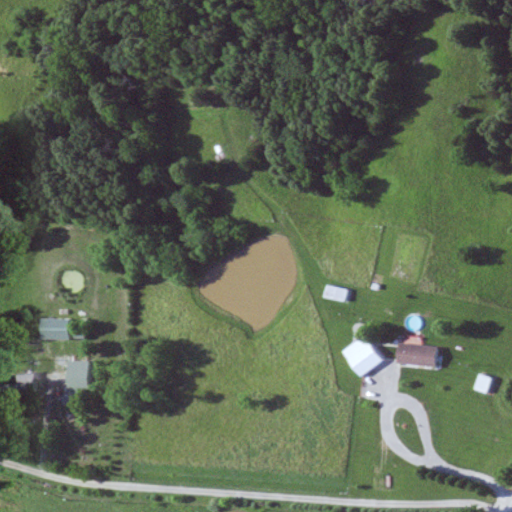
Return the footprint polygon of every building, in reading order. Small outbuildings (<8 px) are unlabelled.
[(352,351),(370,377),(392,361),(374,336),(352,351)] [(447,347),(407,343),(405,364),(445,367),(447,347)] [(99,361),(77,361),(77,396),(99,396),(99,361)] [(11,384),(0,384),(0,391),(44,392),(44,373),(11,373),(11,384)] [(500,377),(487,374),(483,391),(495,394),(500,377)]
